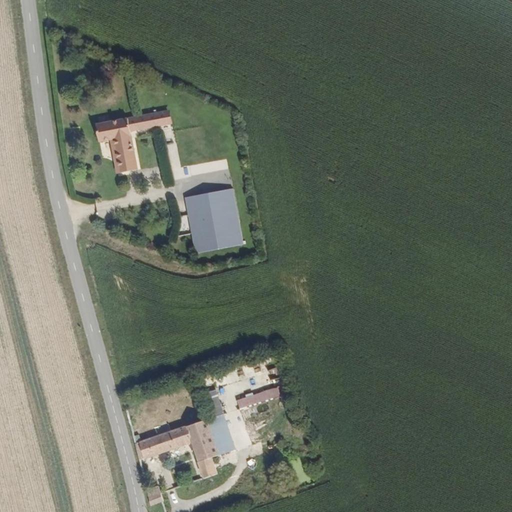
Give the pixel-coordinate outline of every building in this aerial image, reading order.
[(128,175),(143,171),(135,133),(139,132),(138,128),(145,127),(146,130),(159,128),(158,124),(166,122),(167,125),(174,124),(172,113),(102,128),(105,145),(116,142),(120,141),(128,175)] [(124,176),(128,175),(120,141),(116,142),(124,176)] [(195,254),(244,246),(234,189),(185,197),(195,254)] [(281,377),(271,379),(274,388),(236,398),(238,408),(286,396),(281,377)] [(289,423),(285,411),(268,416),(270,423),(278,421),(280,426),(289,423)] [(213,459),(235,450),(224,414),(137,444),(140,460),(191,442),(204,479),(218,473),(213,459)] [(152,505),(164,502),(159,487),(148,490),(152,505)]
